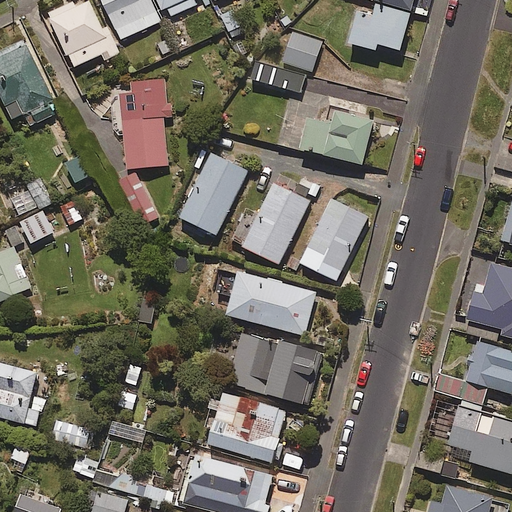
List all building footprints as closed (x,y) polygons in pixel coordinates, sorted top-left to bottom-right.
[(119,51),(91,0),(71,0),(47,14),(75,66),(101,52),(105,59),(119,51)] [(161,20),(151,0),(105,0),(122,37),(161,20)] [(161,0),(168,16),(197,3),(195,0),(161,0)] [(411,11),(378,2),(374,16),(357,12),(350,39),(377,46),(379,40),(402,47),(411,11)] [(235,7),(222,12),(231,36),(244,31),(235,7)] [(322,41),(293,31),(283,59),(313,69),(322,41)] [(59,110),(26,41),(0,53),(0,88),(13,117),(25,111),(31,124),(59,110)] [(306,74),(257,59),(252,76),(301,91),(306,74)] [(168,115),(166,78),(132,80),(133,91),(121,92),(122,103),(115,103),(117,127),(125,127),(127,165),(168,163),(165,116),(168,115)] [(309,102),(289,97),(278,142),(363,163),(374,117),(333,107),(330,120),(306,114),(309,102)] [(249,168),(213,150),(201,174),(197,172),(177,212),(217,232),(249,168)] [(89,174),(79,154),(66,160),(76,180),(89,174)] [(311,199),(275,180),(243,242),(280,261),(311,199)] [(369,214),(332,196),(301,260),(338,278),(369,214)] [(77,199),(60,206),(70,226),(86,218),(77,199)] [(511,207),(503,238),(511,241),(511,207)] [(42,212),(24,220),(32,238),(50,230),(42,212)] [(0,299),(30,288),(13,245),(0,250),(0,299)] [(511,265),(493,261),(485,291),(476,289),(469,316),(504,326),(502,331),(511,333),(511,265)] [(318,290),(240,267),(237,279),(225,275),(220,290),(233,294),(228,311),(305,333),(318,290)] [(156,300),(142,298),(139,319),(152,321),(156,300)] [(280,341),(244,330),(230,378),(308,402),(324,349),(281,336),(280,341)] [(511,347),(480,338),(467,378),(441,370),(435,389),(484,404),(490,384),(511,391),(511,347)] [(38,370),(0,359),(0,414),(36,424),(40,409),(28,406),(38,370)] [(290,406),(226,388),(224,396),(215,393),(211,406),(218,409),(209,442),(274,460),(290,406)] [(511,417),(461,403),(450,441),(474,448),(471,459),(511,469),(511,417)] [(95,428),(57,418),(53,433),(91,442),(95,428)] [(274,472),(195,449),(181,499),(227,511),(268,511),(271,502),(266,500),(274,472)] [(83,461),(78,475),(172,504),(176,490),(83,461)] [(507,511),(511,500),(448,485),(444,502),(432,499),(428,511),(507,511)] [(124,511),(128,498),(95,489),(88,511),(124,511)]
